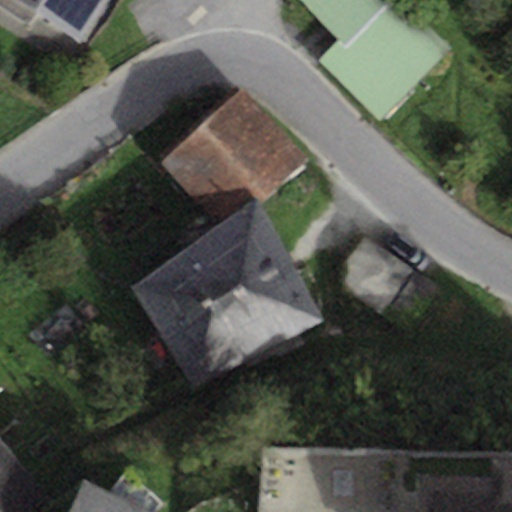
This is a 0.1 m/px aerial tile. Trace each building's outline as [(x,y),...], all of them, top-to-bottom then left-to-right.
[(110,0),(16,0),(82,43),(110,0)] [(300,0),(340,40),(320,60),(377,118),(448,48),(400,0),(300,0)] [(245,96),(173,163),(227,221),(299,154),(245,96)] [(256,207),(143,289),(193,382),(315,316),(256,207)] [(432,291),(364,244),(351,262),(348,287),(406,328),(432,291)] [(0,446),(0,511),(17,511),(41,492),(0,446)] [(492,477),(418,474),(416,511),(511,511),(511,459),(492,459),(492,477)] [(147,511),(87,481),(71,511),(147,511)]
